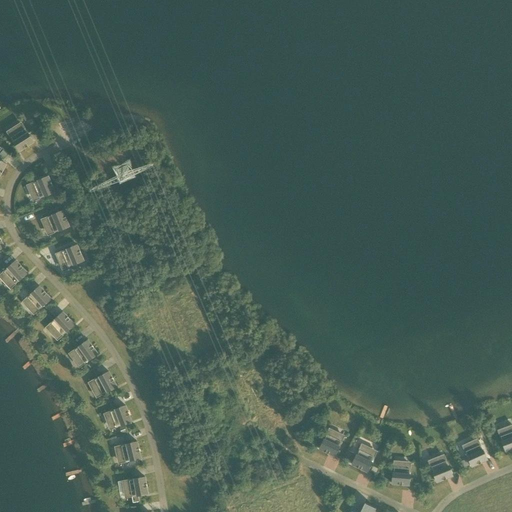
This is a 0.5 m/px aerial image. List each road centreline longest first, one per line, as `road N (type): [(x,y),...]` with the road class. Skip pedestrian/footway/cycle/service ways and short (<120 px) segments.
road 1 (residential): [(162,511),(139,399),(100,333),(9,223),(10,187),(28,160),(87,135)]
road 2 (residential): [(407,511),(282,453)]
